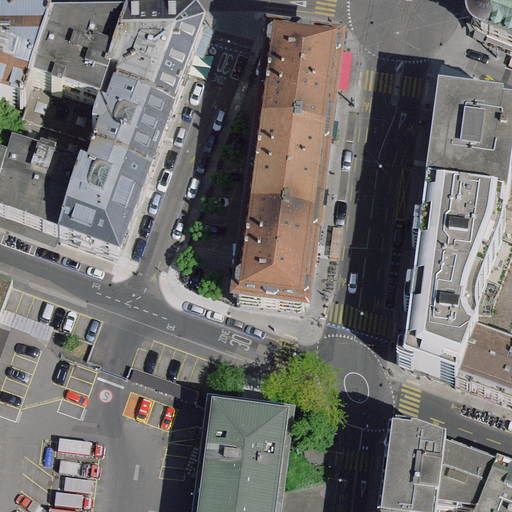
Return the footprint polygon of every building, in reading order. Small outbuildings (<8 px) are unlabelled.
[(511,11),(483,12),(476,16),(472,21),(473,29),(479,36),(511,48),(511,11)] [(34,92),(54,27),(0,27),(0,103),(28,112),(34,92)] [(101,113),(112,82),(130,27),(54,27),(34,92),(101,113)] [(123,87),(118,98),(173,118),(204,38),(196,27),(130,27),(112,82),(123,87)] [(313,50),(275,46),(273,55),(262,133),(329,143),(341,53),(313,50)] [(28,112),(24,126),(90,147),(94,138),(100,118),(101,113),(34,92),(28,112)] [(173,118),(118,98),(110,121),(100,118),(94,138),(103,142),(97,162),(150,181),(173,118)] [(511,180),(511,178),(511,116),(503,116),(503,111),(440,103),(427,199),(508,210),(511,180)] [(21,125),(13,150),(41,159),(42,155),(57,160),(56,164),(83,172),(87,158),(90,147),(24,126),(21,125)] [(329,143),(262,133),(250,220),(316,229),(329,143)] [(0,194),(0,219),(60,242),(83,172),(56,164),(57,160),(42,155),(41,159),(13,150),(11,159),(8,167),(0,194)] [(0,163),(8,167),(11,159),(0,154),(0,163)] [(92,175),(97,162),(87,158),(83,172),(92,175)] [(150,181),(97,162),(92,175),(83,172),(60,242),(119,264),(150,181)] [(0,194),(8,167),(0,163),(0,194)] [(511,288),(511,179),(511,180),(508,210),(506,225),(505,240),(487,284),(504,285),(511,288)] [(506,225),(508,210),(427,199),(423,230),(420,256),(417,275),(487,284),(505,240),(506,225)] [(316,229),(250,220),(239,308),(305,317),(316,229)] [(420,256),(423,230),(416,229),(413,255),(420,256)] [(475,316),(487,284),(417,275),(415,295),(412,319),(407,357),(405,371),(415,374),(459,389),(477,336),(475,316)] [(0,324),(4,313),(13,289),(0,283),(0,324)] [(509,347),(511,340),(511,288),(504,285),(487,284),(475,316),(477,336),(509,347)] [(412,319),(415,295),(408,294),(405,319),(412,319)] [(0,326),(48,344),(53,332),(4,313),(0,324),(0,326)] [(511,348),(509,347),(477,336),(459,389),(511,408),(511,348)] [(405,371),(407,357),(401,357),(399,358),(397,370),(399,372),(413,378),(415,374),(405,371)] [(132,368),(128,381),(196,406),(200,395),(132,368)] [(278,511),(281,491),(293,405),(276,404),(252,401),(215,396),(213,411),(212,425),(199,511),(278,511)] [(415,439),(396,437),(396,442),(390,442),(380,511),(481,511),(499,470),(454,453),(452,457),(446,455),(447,451),(415,439)] [(511,511),(511,474),(499,470),(481,511),(511,511)]
